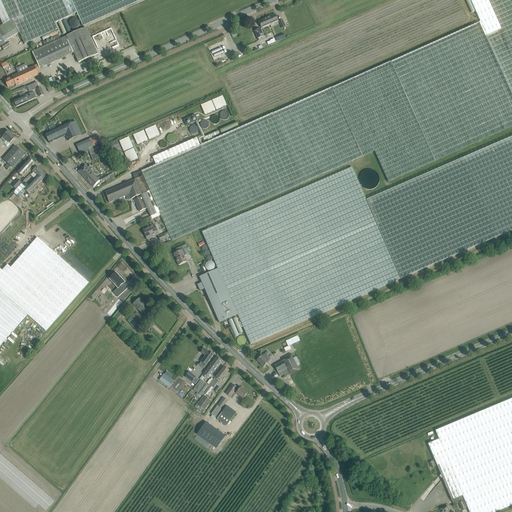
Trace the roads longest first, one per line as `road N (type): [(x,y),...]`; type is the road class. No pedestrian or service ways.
road 1 (tertiary): [(292,405),(165,285),(19,122)]
road 2 (unclassified): [(19,122),(59,94),(273,0)]
road 3 (secondary): [(340,407),(511,331)]
